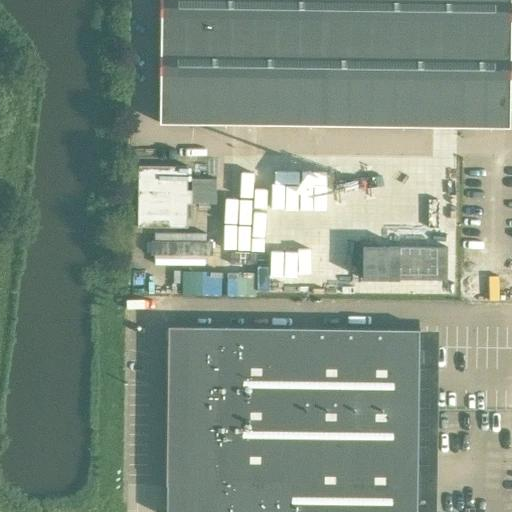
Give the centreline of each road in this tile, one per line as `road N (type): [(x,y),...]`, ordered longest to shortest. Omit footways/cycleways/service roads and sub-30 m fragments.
road 1 (unknown): [(143,140),(145,314)]
road 2 (unknown): [(497,145),(498,276)]
